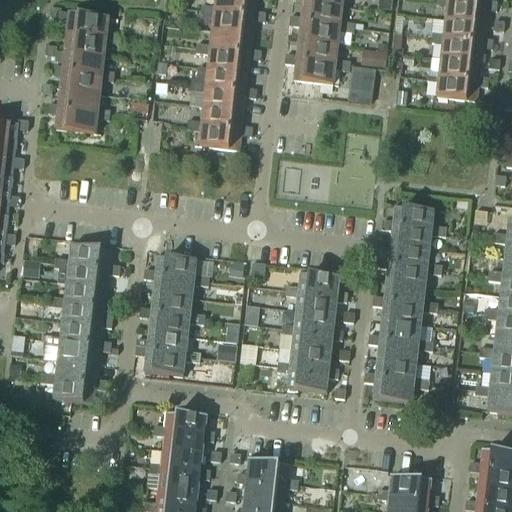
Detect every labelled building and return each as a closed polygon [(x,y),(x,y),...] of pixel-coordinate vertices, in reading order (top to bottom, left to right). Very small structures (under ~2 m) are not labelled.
[(200,18),(214,20),(215,15),(254,20),(255,15),(257,0),(252,0),(216,0),(216,10),(201,8),(200,18)] [(303,0),(303,6),(342,11),(343,0),(303,0)] [(392,0),(378,0),(377,12),(391,13),(392,0)] [(436,0),(436,3),(487,9),(488,4),(488,0),(436,0)] [(447,9),(446,23),(485,28),(487,14),(496,15),(497,5),(488,4),(487,9),(436,3),(436,8),(447,9)] [(289,29),(300,30),(301,25),(340,30),(341,25),(342,11),(303,6),(301,20),(290,19),(289,29)] [(68,27),(68,32),(67,37),(118,43),(119,38),(107,36),(109,21),(61,16),(61,12),(52,11),(50,21),(59,22),(59,26),(68,27)] [(214,20),(213,34),(252,39),(254,24),(265,26),(266,16),(255,15),(254,20),(215,15),(214,20)] [(432,36),(432,41),(483,47),(484,42),(485,28),(446,23),(444,38),(432,36)] [(493,34),(503,35),(504,25),(494,24),(493,34)] [(300,30),(298,44),(338,49),(339,35),(354,37),(355,27),(341,25),(340,30),(301,25),(300,30)] [(67,42),(65,56),(105,60),(106,46),(118,48),(118,43),(67,37),(68,32),(58,31),(57,41),(67,42)] [(196,57),(210,58),(211,53),(250,58),(251,53),(252,39),(213,34),(211,48),(197,47),(196,57)] [(443,47),(441,62),(481,66),(482,52),(492,53),(493,43),(484,42),(483,47),(432,41),(431,46),(443,47)] [(285,67),(295,68),(296,63),(336,68),(336,63),(338,49),(298,44),(297,59),(286,57),(285,67)] [(64,65),(63,70),(63,75),(114,81),(115,76),(103,75),(105,60),(65,56),(56,55),(57,50),(47,49),(46,59),(55,60),(55,64),(64,65)] [(210,58),(208,72),(248,77),(249,63),(260,64),(261,54),(251,53),(250,58),(211,53),(210,58)] [(428,74),(427,79),(478,85),(479,80),(481,66),(441,62),(440,76),(428,74)] [(489,72),(499,73),(500,63),(490,62),(489,72)] [(296,63),(295,68),(294,83),(333,88),(335,73),(349,75),(350,65),(336,63),(336,68),(296,63)] [(62,80),(61,94),(100,99),(102,84),(113,86),(114,81),(63,75),(63,70),(54,69),(53,79),(62,80)] [(191,95),(206,96),(206,92),(246,96),(246,91),(248,77),(208,72),(207,87),(193,85),(191,95)] [(371,110),(374,76),(351,73),(347,107),(371,110)] [(478,85),(427,79),(427,84),(438,86),(437,101),(476,105),(478,90),(487,91),(488,81),(479,80),(478,85)] [(42,97),(52,98),(53,88),(43,87),(42,97)] [(206,96),(204,111),(243,115),(245,101),(256,102),(257,92),(246,91),(246,96),(206,92),(206,96)] [(61,94),(59,108),(58,113),(110,119),(110,114),(99,113),(100,99),(61,94)] [(58,113),(59,108),(50,107),(48,117),(58,118),(56,133),(96,138),(97,123),(109,124),(110,119),(58,113)] [(187,133),(201,135),(202,130),(241,134),(242,129),(243,115),(204,111),(202,125),(188,123),(187,133)] [(0,145),(8,146),(8,141),(9,137),(17,138),(18,133),(28,134),(29,124),(19,123),(19,127),(0,124),(0,145)] [(202,130),(201,135),(199,150),(239,154),(241,139),(251,140),(252,131),(242,129),(241,134),(202,130)] [(0,164),(14,166),(15,161),(18,142),(8,141),(8,146),(0,145),(0,164)] [(499,150),(509,151),(510,142),(500,141),(499,150)] [(0,183),(3,184),(4,179),(13,180),(14,171),(23,172),(24,162),(15,161),(14,166),(0,164),(0,183)] [(0,203),(10,204),(10,199),(11,190),(12,190),(13,180),(4,179),(3,184),(0,183),(0,203)] [(495,188),(505,190),(506,180),(496,179),(495,188)] [(0,217),(8,219),(9,209),(19,210),(20,200),(10,199),(10,204),(0,203),(0,217)] [(381,233),(392,234),(392,229),(432,234),(432,229),(434,214),(395,209),(393,224),(382,223),(381,233)] [(0,241),(5,242),(6,238),(7,228),(8,228),(9,219),(8,219),(0,217),(0,241)] [(492,246),(506,247),(507,243),(511,243),(511,222),(509,222),(507,238),(493,236),(492,246)] [(392,234),(390,248),(430,253),(431,239),(445,241),(447,231),(432,229),(432,234),(392,229),(392,234)] [(5,247),(14,248),(15,239),(6,238),(5,242),(5,247)] [(377,271),(387,272),(388,268),(427,272),(428,267),(430,253),(390,248),(388,263),(378,261),(377,271)] [(72,249),(70,264),(69,269),(109,273),(108,278),(119,279),(120,270),(109,268),(111,253),(72,249)] [(157,259),(155,274),(155,279),(194,284),(194,288),(208,290),(209,280),(195,279),(197,264),(157,259)] [(57,287),(67,288),(106,292),(108,278),(109,273),(69,269),(70,264),(56,262),(55,272),(59,272),(57,287)] [(488,284),(502,286),(502,281),(511,281),(511,262),(505,262),(503,276),(489,274),(488,284)] [(388,268),(387,272),(386,287),(425,291),(427,277),(441,279),(442,269),(428,267),(427,272),(388,268)] [(154,284),(153,298),(192,303),(194,288),(194,284),(155,279),(155,274),(145,273),(144,282),(154,284)] [(287,290),(286,294),(337,300),(337,305),(346,306),(347,296),(338,295),(339,280),(300,276),(298,291),(287,290)] [(502,286),(500,300),(511,301),(511,281),(502,281),(502,286)] [(372,309),(383,311),(383,306),(423,310),(424,305),(425,291),(386,287),(384,301),(373,300),(372,309)] [(67,288),(65,302),(65,307),(104,311),(104,316),(113,317),(114,318),(116,308),(105,307),(106,292),(67,288)] [(297,301),(296,315),(335,319),(337,305),(337,300),(286,294),(285,299),(297,301)] [(153,298),(151,312),(151,317),(190,322),(190,327),(204,328),(205,318),(191,317),(192,303),(153,298)] [(64,312),(63,326),(102,331),(111,332),(113,317),(104,316),(104,311),(65,307),(65,302),(51,300),(50,310),(64,312)] [(483,322),(497,324),(498,319),(511,320),(511,301),(500,300),(498,314),(484,312),(483,322)] [(383,311),(381,325),(421,329),(422,315),(437,317),(438,307),(424,305),(423,310),(383,306),(383,311)] [(150,322),(148,336),(188,341),(190,327),(190,322),(151,317),(151,312),(140,311),(139,321),(150,322)] [(282,328),(282,333),(333,339),(332,343),(342,344),(343,335),(333,334),(335,319),(296,315),(294,329),(282,328)] [(343,325),(353,326),(354,317),(344,315),(343,325)] [(497,324),(496,338),(511,339),(511,320),(498,319),(497,324)] [(368,347),(379,349),(379,344),(419,348),(419,343),(421,329),(381,325),(380,339),(369,338),(368,347)] [(63,326),(61,340),(60,345),(100,350),(99,355),(110,356),(111,346),(100,345),(102,331),(63,326)] [(293,339),(291,353),(331,357),(332,343),(333,339),(282,333),(281,337),(293,339)] [(148,336),(147,350),(146,355),(186,360),(185,365),(199,366),(200,357),(186,355),(188,341),(148,336)] [(479,360),(493,362),(494,357),(511,359),(511,339),(496,338),(494,352),(480,351),(479,360)] [(60,350),(58,364),(97,369),(99,355),(100,350),(60,345),(61,340),(47,339),(46,348),(60,350)] [(379,349),(377,363),(416,367),(418,353),(432,355),(433,345),(419,343),(419,348),(379,344),(379,349)] [(146,355),(147,350),(136,349),(135,359),(146,360),(144,375),(183,380),(185,365),(186,360),(146,355)] [(278,366),(277,371),(329,377),(328,382),(337,383),(339,373),(329,372),(331,357),(291,353),(290,367),(278,366)] [(339,363),(349,364),(350,355),(340,354),(339,363)] [(493,362),(491,376),(511,378),(511,359),(494,357),(493,362)] [(363,386),(374,387),(375,382),(414,387),(415,382),(416,367),(377,363),(375,377),(365,376),(363,386)] [(58,364),(57,378),(56,383),(95,388),(95,393),(105,394),(106,384),(96,383),(97,369),(58,364)] [(329,377),(277,371),(277,376),(288,377),(287,392),(326,397),(328,382),(329,377)] [(474,398),(489,400),(489,395),(511,397),(511,378),(491,376),(490,390),(476,389),(474,398)] [(56,383),(57,378),(42,377),(41,386),(55,388),(54,403),(93,408),(95,393),(95,388),(56,383)] [(375,382),(374,387),(372,402),(412,407),(414,391),(428,393),(429,383),(415,382),(414,387),(375,382)] [(334,401),(344,403),(345,393),(336,392),(334,401)] [(511,397),(489,395),(489,400),(487,415),(511,418),(511,397)] [(154,429),(153,434),(205,440),(204,445),(213,446),(215,436),(205,435),(207,420),(167,415),(166,430),(154,429)] [(165,440),(163,454),(202,459),(204,445),(205,440),(153,434),(153,439),(165,440)] [(469,475),(480,476),(480,472),(511,475),(511,455),(483,452),(481,467),(470,466),(469,475)] [(150,467),(149,472),(200,478),(200,483),(209,484),(210,474),(201,473),(202,459),(163,454),(161,468),(150,467)] [(211,465),(220,466),(221,456),(212,455),(211,465)] [(230,466),(240,467),(241,458),(231,457),(230,466)] [(249,463),(247,478),(247,483),(298,489),(298,484),(287,482),(288,467),(249,463)] [(160,478),(159,492),(198,497),(200,483),(200,478),(149,472),(149,477),(160,478)] [(480,476),(478,491),(511,494),(511,475),(480,472),(480,476)] [(246,488),(244,502),(284,506),(286,492),(297,494),(298,489),(247,483),(247,478),(238,477),(237,487),(246,488)] [(378,493),(378,498),(429,504),(428,509),(438,510),(439,500),(430,499),(431,484),(391,479),(389,494),(378,493)] [(464,511),(475,511),(476,510),(500,511),(511,511),(511,494),(478,491),(477,505),(466,504),(464,511)] [(145,505),(145,510),(160,511),(203,511),(197,511),(198,497),(159,492),(157,507),(145,505)] [(206,503),(216,504),(217,494),(207,493),(206,503)] [(225,505),(235,506),(236,496),(227,495),(225,505)] [(388,504),(387,511),(428,511),(428,509),(429,504),(378,498),(377,503),(388,504)] [(244,502),(243,511),(283,511),(284,506),(244,502)]
